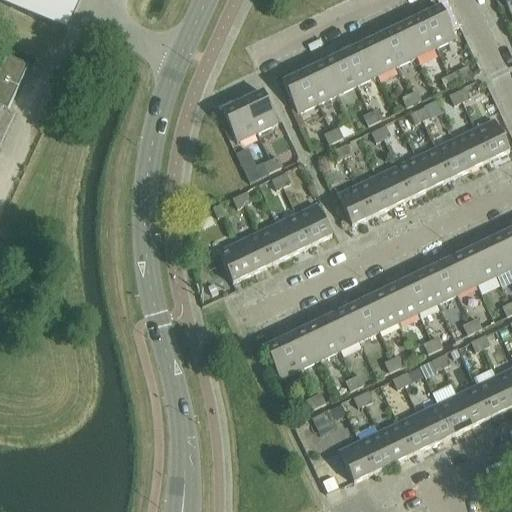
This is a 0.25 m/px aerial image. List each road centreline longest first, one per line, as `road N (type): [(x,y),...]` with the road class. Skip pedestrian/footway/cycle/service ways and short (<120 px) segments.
road 1 (unclassified): [(185,494),(178,397),(144,218),(153,133),(182,55)]
road 2 (residential): [(236,326),(511,192)]
road 3 (unclassified): [(0,174),(52,63),(104,23)]
road 4 (residential): [(261,55),(383,0)]
